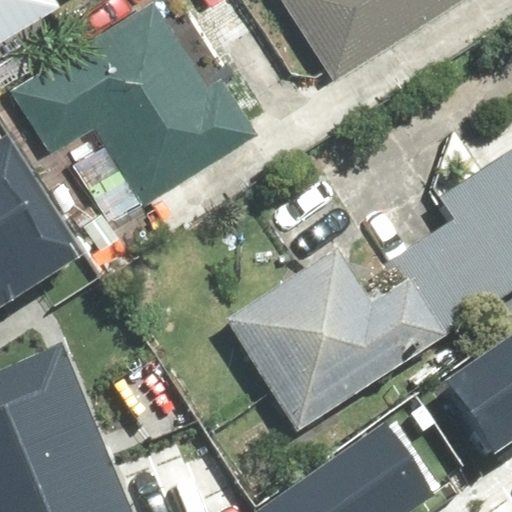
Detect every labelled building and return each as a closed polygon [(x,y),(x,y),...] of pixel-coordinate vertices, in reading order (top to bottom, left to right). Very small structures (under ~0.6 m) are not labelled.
[(0,0),(0,34),(56,0),(0,0)] [(245,127),(165,0),(142,0),(20,76),(57,136),(96,112),(145,190),(245,127)] [(285,0),(332,74),(450,0),(285,0)] [(511,156),(453,195),(463,211),(398,253),(411,273),(372,298),(339,247),(234,314),(307,426),(451,333),(511,293),(511,156)] [(66,270),(0,169),(0,282),(14,304),(66,270)] [(0,313),(14,304),(0,282),(0,313)] [(511,349),(439,400),(493,477),(511,464),(511,349)] [(59,364),(0,387),(0,474),(90,439),(59,364)] [(384,424),(255,511),(422,511),(437,502),(384,424)] [(118,511),(90,439),(0,474),(0,511),(118,511)]
